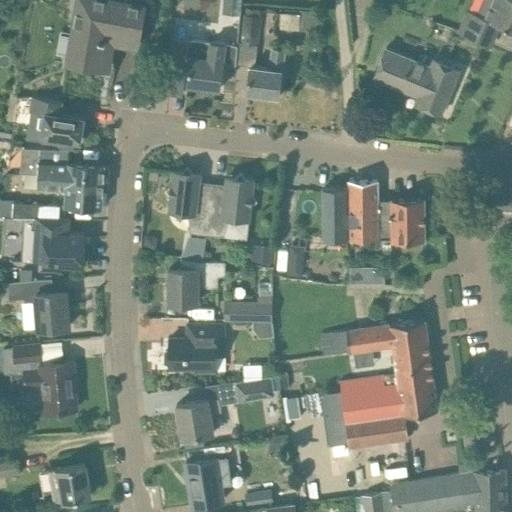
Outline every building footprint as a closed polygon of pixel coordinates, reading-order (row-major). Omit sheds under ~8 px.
[(138,45),(141,26),(145,5),(116,0),(78,0),(68,63),(102,68),(107,40),(138,45)] [(511,0),(486,0),(481,13),(468,8),(459,31),(488,43),(497,23),(511,29),(511,0)] [(316,29),(317,11),(301,10),(300,13),(281,12),(280,27),(316,29)] [(260,15),(245,14),(243,42),(258,43),(260,15)] [(238,44),(210,40),(188,38),(186,54),(191,55),(188,84),(220,88),(224,61),(235,63),(238,44)] [(285,48),(273,47),(270,66),(251,64),(247,91),(279,95),(285,48)] [(386,47),(374,77),(418,94),(415,102),(442,112),(460,68),(434,57),(431,65),(386,47)] [(32,109),(27,137),(42,139),(60,142),(60,138),(75,140),(80,141),(84,116),(60,112),(62,99),(42,96),(34,95),(32,109)] [(22,146),(21,173),(26,173),(39,174),(38,186),(38,187),(66,188),(65,204),(82,205),(102,206),(105,162),(85,161),(52,159),(53,147),(41,147),(22,146)] [(172,184),(166,188),(171,195),(169,209),(188,211),(190,231),(207,233),(213,184),(199,183),(201,172),(193,172),(188,165),(182,170),(174,169),(172,184)] [(149,171),(149,178),(158,179),(158,171),(149,171)] [(226,186),(213,184),(207,233),(247,238),(251,204),(257,199),(253,193),(254,178),(246,178),(241,172),(235,176),(227,175),(226,184),(226,186)] [(350,237),(377,237),(378,198),(378,178),(376,178),(376,179),(350,179),(350,187),(350,237)] [(350,237),(350,187),(323,188),(323,229),(324,238),(350,237)] [(378,198),(377,237),(392,237),(392,239),(425,238),(424,197),(378,198)] [(13,213),(13,214),(24,215),(39,216),(39,215),(40,203),(40,202),(14,200),(13,213)] [(68,232),(69,216),(39,215),(39,216),(24,215),(21,261),(45,262),(45,268),(62,269),(62,263),(83,264),(84,233),(68,232)] [(226,273),(226,260),(201,260),(181,257),(181,268),(169,268),(169,286),(165,286),(165,297),(169,297),(169,301),(200,301),(200,286),(218,286),(218,276),(226,273)] [(288,259),(286,274),(302,275),(303,266),(296,260),(288,259)] [(383,264),(351,263),(351,279),(382,279),(383,264)] [(45,278),(32,279),(8,281),(10,299),(24,298),(24,301),(36,301),(38,327),(70,325),(67,290),(46,291),(45,278)] [(253,320),(272,320),(272,294),(258,294),(258,300),(225,300),(224,319),(253,320)] [(325,354),(393,344),(429,339),(425,317),(322,332),(325,354)] [(272,320),(253,320),(253,328),(260,337),(273,335),(273,334),(274,334),(272,320)] [(226,323),(208,322),(188,322),(188,336),(170,336),(170,348),(165,350),(165,362),(170,363),(170,366),(196,366),(196,369),(216,370),(217,356),(225,356),(226,323)] [(438,408),(429,339),(393,344),(399,381),(386,383),(385,374),(341,381),(350,445),(408,436),(405,413),(438,408)] [(40,342),(21,344),(5,345),(7,370),(24,368),(26,388),(44,387),(46,410),(59,409),(60,411),(64,410),(63,408),(75,407),(72,380),(75,380),(73,360),(42,363),(40,342)] [(280,374),(236,380),(238,400),(275,395),(274,388),(281,387),(280,374)] [(338,391),(304,392),(305,414),(339,413),(338,391)] [(298,395),(286,397),(289,417),(301,415),(298,395)] [(219,396),(197,400),(177,403),(182,437),(214,431),(211,412),(221,410),(219,396)] [(217,456),(186,461),(189,479),(192,479),(196,503),(193,503),(193,504),(207,502),(207,503),(212,503),(212,501),(224,499),(221,482),(233,480),(229,455),(217,457),(217,456)] [(0,475),(20,473),(18,459),(0,461),(0,475)] [(86,462),(66,465),(59,466),(64,498),(91,494),(86,462)] [(479,463),(465,464),(459,464),(459,471),(429,476),(429,477),(392,482),(393,488),(396,511),(507,511),(506,469),(479,470),(479,463)] [(396,511),(393,488),(381,490),(384,511),(396,511)] [(274,502),(271,489),(248,493),(251,506),(274,502)] [(384,511),(381,490),(363,492),(365,511),(384,511)] [(295,511),(294,503),(268,507),(269,511),(295,511)]
